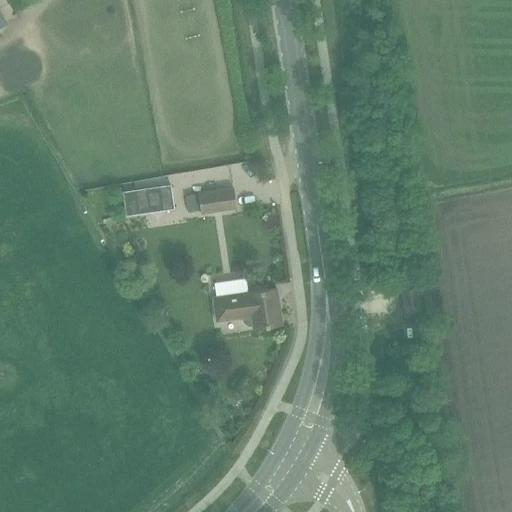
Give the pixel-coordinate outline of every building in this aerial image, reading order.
[(171,185),(127,191),(130,216),(174,210),(171,185)] [(233,187),(232,187),(198,192),(198,194),(185,196),(187,213),(200,211),(201,215),(237,209),(233,187)] [(193,281),(194,296),(227,293),(226,278),(193,281)] [(401,286),(405,312),(421,310),(417,284),(401,286)] [(254,329),(282,325),(277,288),(248,292),(249,297),(224,301),(224,296),(213,297),(217,321),(242,317),(243,322),(249,326),(253,326),(254,329)]
